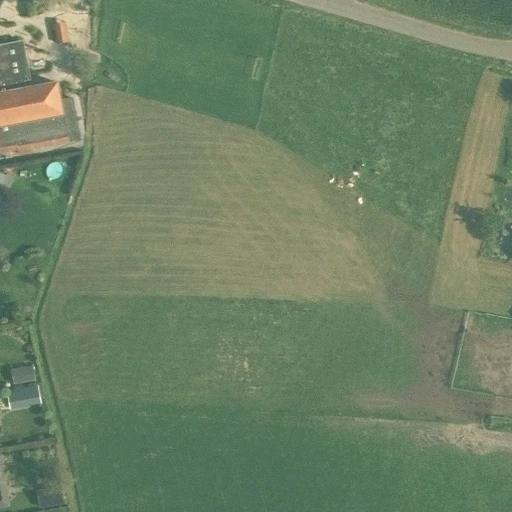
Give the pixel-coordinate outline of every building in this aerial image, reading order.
[(66,21),(54,24),(57,43),(69,41),(66,21)] [(0,153),(18,150),(19,155),(33,152),(33,149),(80,139),(72,98),(62,100),(58,81),(24,88),(23,81),(30,80),(23,41),(0,45),(0,153)] [(7,368),(10,382),(34,378),(31,364),(7,368)] [(36,383),(4,387),(7,409),(39,404),(36,383)] [(0,505),(8,504),(0,459),(0,505)] [(60,489),(35,494),(37,507),(62,502),(60,489)]
